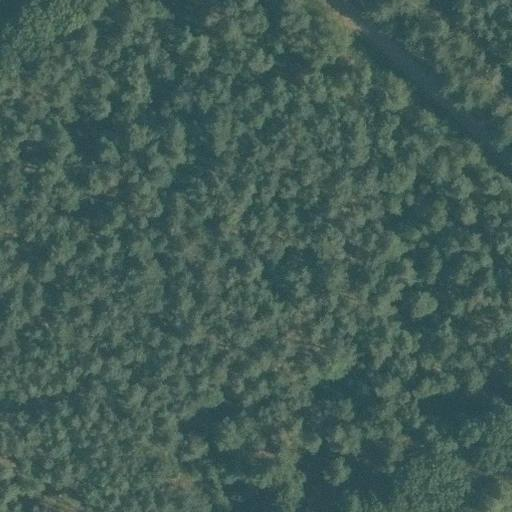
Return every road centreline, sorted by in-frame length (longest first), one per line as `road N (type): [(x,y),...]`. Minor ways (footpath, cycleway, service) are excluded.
road 1 (track): [(447,501),(427,500),(399,475),(330,374),(266,213),(188,174),(136,159),(0,166)]
road 2 (track): [(511,170),(323,0)]
